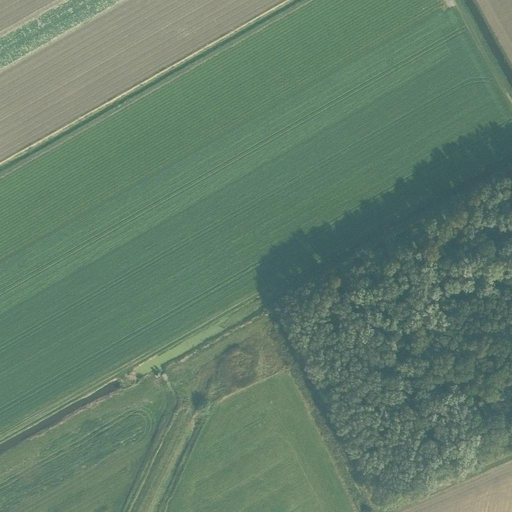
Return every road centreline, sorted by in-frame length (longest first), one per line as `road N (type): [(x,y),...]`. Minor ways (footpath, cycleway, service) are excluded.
road 1 (track): [(480,0),(511,57),(511,467),(409,511)]
road 2 (track): [(145,511),(227,339),(278,304)]
